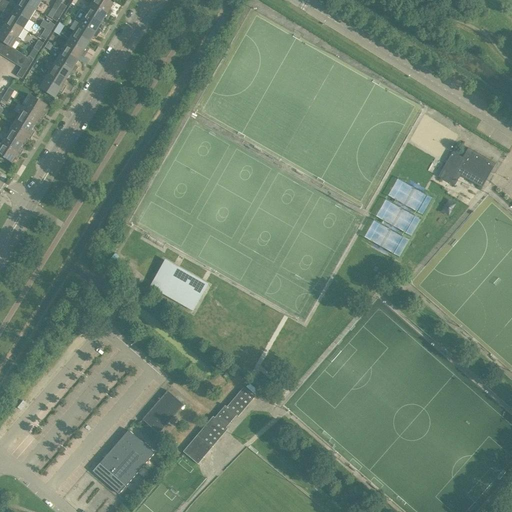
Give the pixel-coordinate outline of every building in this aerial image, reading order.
[(41,1),(39,0),(20,0),(20,1),(36,11),(41,1)] [(94,0),(92,4),(110,15),(113,11),(110,9),(113,4),(106,0),(94,0)] [(36,11),(20,1),(14,10),(30,20),(36,11)] [(86,13),(102,23),(105,18),(108,19),(110,15),(92,4),(86,13)] [(65,9),(60,6),(57,11),(62,14),(65,9)] [(14,10),(8,19),(24,29),(30,20),(14,10)] [(57,11),(53,17),(58,20),(62,14),(57,11)] [(80,23),(99,34),(101,30),(98,28),(102,23),(86,13),(80,23)] [(8,19),(2,29),(19,38),(24,29),(8,19)] [(60,22),(55,32),(60,34),(65,25),(60,22)] [(75,32),(90,42),(93,37),(96,38),(99,34),(80,23),(75,32)] [(54,27),(49,24),(45,30),(50,33),(54,27)] [(7,45),(12,48),(13,48),(19,38),(2,29),(0,32),(0,40),(2,42),(7,45)] [(42,36),(47,39),(50,33),(45,30),(42,36)] [(69,41),(88,53),(90,49),(87,47),(90,42),(75,32),(69,41)] [(40,50),(42,46),(44,44),(39,41),(35,47),(40,50)] [(52,50),(55,44),(48,41),(45,46),(52,50)] [(63,51),(79,60),(82,55),(85,57),(88,53),(69,41),(63,51)] [(6,58),(12,48),(7,45),(0,55),(6,58)] [(17,51),(13,48),(12,48),(6,58),(11,61),(17,51)] [(16,64),(22,54),(17,51),(11,61),(16,64)] [(79,60),(63,51),(57,60),(76,71),(78,67),(75,66),(79,60)] [(22,54),(16,64),(22,68),(24,64),(28,58),(22,54)] [(24,64),(29,67),(33,62),(28,58),(24,64)] [(76,71),(57,60),(51,69),(67,79),(70,74),(73,76),(76,71)] [(29,67),(24,64),(22,68),(21,70),(22,71),(26,73),(29,67)] [(67,79),(51,69),(46,79),(64,90),(67,86),(64,84),(67,79)] [(26,73),(22,71),(21,70),(17,76),(22,79),(26,73)] [(64,90),(46,79),(40,88),(55,98),(59,93),(62,94),(64,90)] [(6,94),(11,97),(15,91),(9,88),(6,94)] [(11,97),(6,94),(2,100),(7,103),(11,97)] [(25,106),(44,118),(47,113),(44,111),(47,106),(31,96),(25,106)] [(44,118),(25,106),(20,115),(35,125),(39,120),(42,122),(44,118)] [(14,125),(33,136),(35,132),(32,130),(35,125),(20,115),(14,125)] [(33,136),(14,125),(8,134),(24,144),(27,138),(30,140),(33,136)] [(2,143),(21,155),(24,151),(20,149),(24,144),(8,134),(2,143)] [(21,155),(2,143),(0,146),(0,155),(12,163),(15,157),(18,159),(21,155)] [(482,188),(496,164),(469,148),(463,158),(453,153),(439,177),(455,186),(461,176),(482,188)] [(164,269),(153,288),(194,312),(208,288),(190,278),(188,282),(164,269)] [(250,366),(260,354),(236,334),(226,345),(250,366)] [(274,369),(259,357),(251,367),(266,379),(274,369)] [(254,376),(251,380),(260,388),(263,384),(254,376)] [(249,383),(246,387),(255,395),(258,391),(249,383)] [(238,417),(255,398),(244,388),(227,407),(226,405),(215,418),(213,416),(183,452),(198,465),(228,429),(226,428),(237,416),(238,417)] [(159,434),(184,405),(168,391),(143,420),(159,434)] [(93,471),(119,494),(155,453),(153,451),(129,430),(93,471)]
